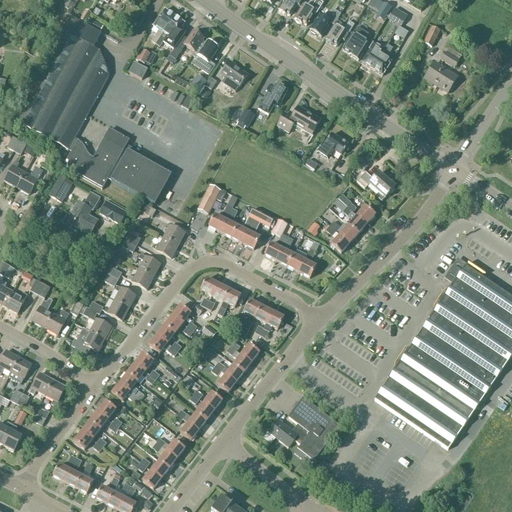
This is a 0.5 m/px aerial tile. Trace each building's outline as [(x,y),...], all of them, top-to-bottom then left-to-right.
[(285,0),(278,12),(286,17),(286,16),(290,18),(297,7),(300,9),(306,0),(285,0)] [(369,0),(365,7),(377,14),(383,5),(374,0),(369,0)] [(74,6),(67,1),(63,8),(70,13),(74,6)] [(302,25),(306,27),(314,14),(316,15),(322,5),(316,1),(310,11),(303,7),(294,21),(301,26),(302,25)] [(437,8),(431,22),(436,24),(442,10),(437,8)] [(390,15),(404,23),(407,17),(394,9),(390,15)] [(91,15),(85,11),(79,21),(86,25),(91,15)] [(319,17),(310,32),(321,39),(330,24),(333,26),(340,16),(332,11),(325,22),(319,17)] [(155,46),(174,18),(164,12),(153,28),(159,32),(151,43),(155,46)] [(163,44),(173,51),(185,34),(180,31),(184,25),(174,18),(166,30),(155,46),(159,49),(163,44)] [(101,36),(70,19),(14,122),(71,153),(62,169),(102,191),(108,180),(155,206),(172,176),(124,150),(129,142),(109,131),(94,158),(90,154),(86,150),(88,147),(83,145),(82,146),(74,140),(108,77),(99,53),(93,50),(101,36)] [(103,27),(89,20),(85,26),(99,34),(103,27)] [(333,46),(337,48),(345,34),(348,36),(354,26),(348,22),(342,32),(334,27),(325,42),(333,47),(333,46)] [(349,57),(358,62),(368,46),(363,43),(368,36),(357,28),(352,36),(342,52),(349,56),(349,57)] [(440,32),(431,28),(423,44),(432,49),(440,32)] [(187,41),(183,38),(169,57),(175,61),(185,47),(194,54),(197,50),(200,53),(205,45),(202,43),(204,41),(193,33),(187,41)] [(207,43),(205,45),(200,53),(197,57),(202,61),(198,67),(204,71),(218,51),(213,48),(213,46),(210,43),(208,44),(207,43)] [(384,51),(372,43),(368,50),(370,51),(361,65),(371,71),(384,51)] [(392,50),(387,47),(384,51),(371,71),(382,77),(391,63),(386,60),(392,50)] [(150,55),(142,51),(136,62),(144,66),(150,55)] [(459,62),(445,54),(440,62),(454,71),(459,62)] [(229,63),(220,76),(225,80),(221,85),(235,94),(239,89),(247,77),(234,68),(235,67),(229,63)] [(134,65),(128,75),(141,82),(147,72),(134,65)] [(448,94),(457,79),(434,65),(425,80),(437,88),(438,87),(448,94)] [(206,83),(196,77),(189,88),(198,94),(206,83)] [(217,84),(210,79),(205,88),(211,92),(217,84)] [(287,92),(276,86),(269,97),(266,95),(258,111),(268,116),(273,106),(277,109),(287,92)] [(196,98),(189,94),(181,108),(188,112),(196,98)] [(311,137),(320,122),(298,108),(291,119),(284,115),(276,128),(288,135),(293,126),(311,137)] [(252,115),(244,111),(237,124),(245,128),(252,115)] [(348,147),(331,136),(324,146),(323,145),(316,155),(327,163),(333,153),(341,158),(348,147)] [(6,150),(13,153),(19,143),(12,139),(6,150)] [(26,147),(19,143),(13,153),(20,157),(26,147)] [(37,152),(27,147),(22,156),(32,161),(37,152)] [(54,163),(47,159),(41,170),(48,174),(54,163)] [(308,162),(305,166),(314,172),(317,167),(308,162)] [(4,183),(16,190),(25,175),(16,170),(19,165),(15,163),(4,183)] [(25,175),(16,190),(29,197),(39,179),(34,175),(32,179),(25,175)] [(394,189),(378,175),(372,181),(365,175),(356,184),(364,191),(368,186),(378,194),(375,198),(381,203),(384,200),(394,189)] [(71,185),(59,178),(48,197),(60,204),(71,185)] [(220,192),(209,187),(197,211),(208,216),(220,192)] [(225,195),(220,192),(215,202),(221,204),(225,195)] [(78,204),(67,224),(80,231),(90,236),(97,223),(87,217),(91,211),(93,212),(99,199),(90,194),(83,206),(78,204)] [(237,200),(232,198),(226,208),(232,210),(237,200)] [(48,213),(54,204),(49,201),(44,210),(48,213)] [(127,214),(106,203),(99,216),(120,227),(127,214)] [(356,210),(350,204),(346,209),(352,214),(356,210)] [(156,212),(145,206),(141,214),(152,219),(156,212)] [(232,210),(226,208),(220,220),(214,217),(208,229),(219,235),(226,223),(228,218),(232,210)] [(352,214),(346,209),(342,214),(348,219),(352,214)] [(356,218),(366,227),(375,218),(365,209),(356,218)] [(232,210),(228,218),(233,221),(237,213),(232,210)] [(242,231),(237,228),(231,240),(242,246),(258,214),(252,212),(242,231)] [(273,222),(258,214),(242,246),(253,252),(259,240),(254,237),(260,225),(269,230),(273,222)] [(356,218),(348,228),(358,236),(366,227),(356,218)] [(287,226),(278,222),(271,234),(280,239),(287,226)] [(219,235),(231,240),(237,228),(226,223),(219,235)] [(339,229),(333,223),(329,228),(335,233),(339,229)] [(169,227),(162,240),(178,248),(184,235),(169,227)] [(331,238),(335,233),(329,228),(325,232),(331,238)] [(348,228),(339,237),(349,246),(358,236),(348,228)] [(125,242),(136,248),(140,241),(129,235),(125,242)] [(264,257),(275,263),(287,239),(282,236),(276,248),(270,245),(264,257)] [(341,255),(349,246),(339,237),(331,247),(341,255)] [(275,263),(287,269),(293,257),(287,254),(293,242),(287,239),(275,263)] [(178,248),(162,240),(158,248),(155,247),(152,251),(171,261),(178,248)] [(136,248),(125,242),(122,249),(133,255),(136,248)] [(305,248),(304,249),(309,251),(312,245),(308,242),(305,248)] [(310,251),(306,258),(311,260),(315,253),(310,251)] [(138,271),(153,279),(160,267),(140,256),(138,260),(143,263),(138,271)] [(298,274),(304,263),(299,260),(293,257),(287,269),(298,274)] [(309,280),(315,268),(304,263),(298,274),(309,280)] [(10,268),(2,264),(0,268),(0,276),(4,279),(10,268)] [(456,281),(374,402),(391,413),(433,442),(447,452),(511,356),(511,299),(477,276),(465,268),(462,273),(455,269),(450,277),(456,281)] [(107,277),(118,283),(121,276),(111,270),(107,277)] [(153,279),(138,271),(133,280),(129,277),(127,281),(146,292),(153,279)] [(118,283),(107,277),(103,284),(114,290),(118,283)] [(200,292),(211,298),(217,286),(206,281),(200,292)] [(42,286),(35,282),(30,293),(37,297),(42,286)] [(0,306),(4,309),(12,293),(4,289),(6,286),(2,283),(0,287),(0,306)] [(42,286),(37,297),(44,301),(50,290),(42,286)] [(229,292),(217,286),(211,298),(223,304),(229,292)] [(113,302),(129,311),(135,298),(120,290),(117,288),(115,292),(118,294),(113,302)] [(240,298),(229,292),(223,304),(220,309),(226,311),(228,307),(234,310),(240,298)] [(21,298),(12,293),(4,309),(17,316),(25,300),(26,298),(23,296),(21,298)] [(209,303),(203,300),(200,308),(205,310),(209,303)] [(32,324),(44,331),(53,315),(47,312),(50,306),(52,303),(49,301),(47,304),(43,302),(32,324)] [(122,323),(129,311),(113,302),(109,311),(105,309),(103,313),(122,323)] [(243,314),(254,320),(260,308),(249,302),(243,314)] [(209,303),(205,310),(211,313),(214,306),(209,303)] [(82,308),(75,304),(70,315),(77,318),(82,308)] [(97,316),(99,317),(103,310),(92,304),(88,311),(97,316)] [(203,312),(195,305),(191,311),(199,317),(203,312)] [(180,308),(172,318),(182,326),(190,316),(180,308)] [(272,314),(260,308),(254,320),(266,326),(272,314)] [(220,309),(216,316),(222,319),(226,311),(220,309)] [(89,334),(104,342),(111,329),(94,320),(97,316),(88,311),(86,310),(82,317),(94,324),(89,333),(89,334)] [(53,315),(44,331),(57,337),(69,316),(61,312),(58,318),(53,315)] [(283,320),(272,314),(266,326),(263,330),(259,338),(265,341),(271,329),(277,332),(283,320)] [(172,318),(164,328),(174,336),(182,326),(172,318)] [(252,325),(246,322),(243,329),(248,332),(252,325)] [(197,329),(190,324),(186,329),(193,334),(197,329)] [(217,334),(207,326),(201,333),(211,341),(217,334)] [(156,338),(167,346),(174,336),(164,328),(156,338)] [(263,330),(258,328),(254,335),(259,338),(263,330)] [(193,334),(186,329),(182,334),(189,339),(193,334)] [(97,355),(104,342),(89,334),(89,333),(86,332),(83,337),(80,336),(76,342),(74,341),(71,348),(87,357),(90,351),(97,355)] [(167,346),(156,338),(148,348),(159,356),(163,350),(174,359),(177,354),(171,349),(167,346)] [(223,344),(217,339),(212,345),(219,350),(223,344)] [(175,344),(171,349),(177,354),(181,349),(175,344)] [(236,353),(239,349),(233,344),(230,349),(236,353)] [(251,365),(259,355),(248,347),(240,357),(251,365)] [(240,357),(236,353),(230,349),(226,354),(236,362),(233,367),(243,375),(251,365),(240,357)] [(0,377),(4,371),(11,374),(19,360),(6,353),(0,363),(0,377)] [(142,356),(134,366),(145,374),(153,364),(142,356)] [(19,360),(11,374),(19,379),(17,383),(21,385),(31,366),(19,360)] [(220,374),(224,369),(218,364),(214,368),(220,374)] [(150,378),(145,374),(134,366),(126,376),(137,384),(142,378),(146,382),(152,387),(155,382),(150,378)] [(235,385),(243,375),(233,367),(228,372),(224,369),(220,374),(225,377),(235,385)] [(217,378),(220,374),(214,368),(210,373),(217,378)] [(181,380),(167,369),(163,374),(176,385),(181,380)] [(153,373),(150,378),(155,382),(159,377),(153,373)] [(44,397),(52,382),(40,376),(29,395),(34,397),(36,393),(44,397)] [(129,394),(137,384),(126,376),(119,386),(129,394)] [(235,385),(225,377),(217,387),(228,395),(235,385)] [(193,383),(186,378),(180,386),(187,392),(193,383)] [(52,382),(44,397),(53,402),(51,406),(55,408),(65,389),(52,382)] [(136,407),(140,402),(133,397),(134,397),(129,394),(119,386),(111,396),(121,404),(125,399),(136,407)] [(22,396),(15,392),(9,403),(16,407),(22,396)] [(133,397),(140,402),(144,397),(137,392),(134,397),(133,397)] [(202,397),(196,392),(192,397),(199,402),(202,397)] [(214,413),(221,403),(211,395),(203,405),(214,413)] [(22,396),(16,407),(23,410),(29,399),(22,396)] [(195,406),(199,402),(192,397),(189,401),(195,406)] [(277,422),(267,434),(288,450),(294,442),(300,447),(293,455),(309,467),(339,428),(303,399),(288,419),(297,426),(292,433),(277,422)] [(502,401),(497,407),(503,412),(507,405),(502,401)] [(105,404),(97,414),(107,422),(115,412),(105,404)] [(206,423),(214,413),(203,405),(195,415),(206,423)] [(38,409),(34,416),(45,421),(49,414),(38,409)] [(198,433),(206,423),(195,415),(191,420),(180,412),(177,416),(183,421),(188,425),(198,433)] [(97,414),(89,424),(100,432),(107,422),(97,414)] [(45,422),(33,416),(30,422),(41,428),(45,422)] [(177,416),(173,421),(179,426),(183,421),(177,416)] [(111,425),(118,430),(122,425),(115,420),(111,425)] [(0,447),(1,448),(12,427),(7,424),(4,430),(0,427),(0,447)] [(89,424),(81,434),(92,442),(100,432),(89,424)] [(118,430),(111,425),(108,430),(114,435),(118,430)] [(190,443),(198,433),(188,425),(180,435),(190,443)] [(367,425),(365,431),(371,433),(373,427),(367,425)] [(12,427),(1,448),(13,454),(21,439),(14,435),(17,429),(12,427)] [(84,452),(92,442),(81,434),(73,444),(84,452)] [(100,440),(96,445),(102,450),(106,445),(100,440)] [(155,445),(162,450),(176,461),(184,451),(174,443),(170,448),(159,440),(155,445)] [(102,450),(96,445),(92,450),(98,455),(101,451),(102,450)] [(162,450),(155,445),(151,450),(158,455),(162,450)] [(169,471),(176,461),(166,453),(158,463),(169,471)] [(72,468),(76,460),(71,458),(67,465),(72,468)] [(81,463),(76,460),(72,468),(78,470),(81,463)] [(150,465),(143,460),(139,465),(146,470),(150,465)] [(161,481),(169,471),(158,463),(150,473),(161,481)] [(146,470),(139,465),(136,470),(142,475),(146,470)] [(52,478),(64,484),(70,472),(58,466),(52,478)] [(93,469),(87,466),(83,474),(89,476),(93,469)] [(64,484),(75,490),(81,478),(70,472),(64,484)] [(153,491),(161,481),(150,473),(142,483),(153,491)] [(93,484),(81,478),(75,490),(86,496),(93,484)] [(106,506),(113,495),(119,482),(113,480),(110,487),(108,492),(101,489),(95,501),(106,506)] [(144,490),(136,483),(132,488),(140,494),(148,501),(152,498),(144,490)] [(121,492),(127,495),(130,488),(125,486),(121,492)] [(124,500),(117,511),(132,511),(135,506),(129,503),(135,491),(130,488),(127,495),(124,500)] [(106,506),(117,511),(124,500),(113,495),(106,506)] [(211,511),(227,511),(231,507),(221,499),(211,511)] [(147,511),(152,507),(147,501),(141,506),(147,511)]
